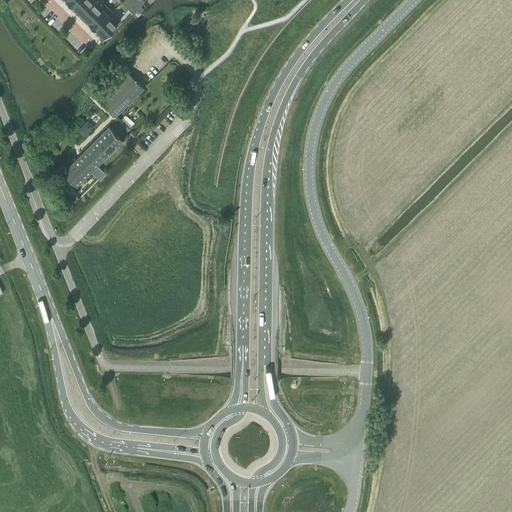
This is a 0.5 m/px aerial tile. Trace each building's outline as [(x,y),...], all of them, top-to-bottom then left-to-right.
[(76,0),(71,5),(72,6),(79,13),(92,0),(76,0)] [(101,0),(92,0),(79,13),(87,20),(87,21),(104,3),(101,0)] [(104,3),(87,21),(94,28),(112,11),(104,3)] [(112,11),(94,28),(95,29),(102,36),(103,37),(120,19),(112,11)] [(115,115),(143,87),(122,66),(94,94),(115,115)] [(95,166),(122,140),(108,126),(63,171),(76,185),(91,170),(99,179),(104,174),(95,166)]
